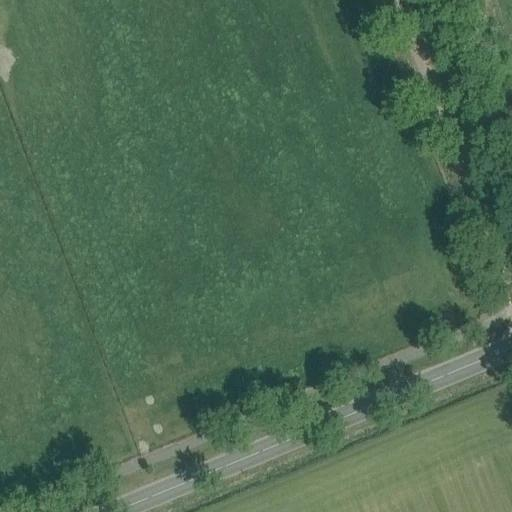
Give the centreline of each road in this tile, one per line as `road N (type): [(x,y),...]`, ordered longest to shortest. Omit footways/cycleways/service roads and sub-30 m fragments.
road 1 (tertiary): [(103,511),(511,344)]
road 2 (track): [(404,0),(511,273)]
